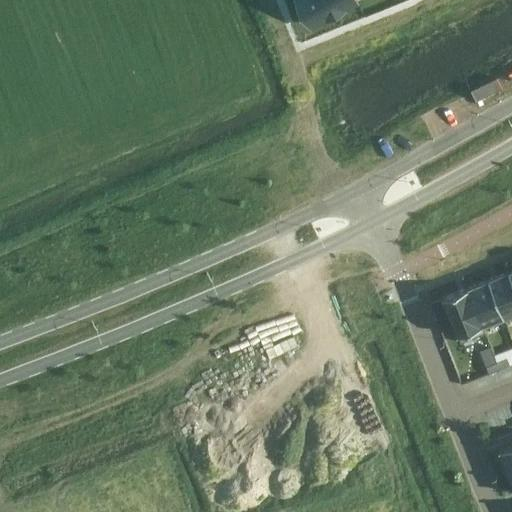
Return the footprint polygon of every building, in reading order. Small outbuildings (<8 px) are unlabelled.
[(296,0),(311,26),(356,1),(355,0),(296,0)] [(509,271),(488,280),(503,317),(511,313),(511,278),(509,272),(509,271)] [(488,280),(467,288),(482,326),(483,325),(503,317),(488,280)] [(467,288),(442,298),(460,343),(486,333),(483,325),(482,326),(467,288)] [(507,358),(496,362),(499,370),(510,366),(507,358)] [(496,362),(485,367),(488,374),(499,370),(496,362)] [(283,375),(262,384),(277,421),(298,413),(283,375)] [(262,384),(242,392),(257,429),(277,421),(262,384)] [(242,392),(222,399),(236,437),(257,429),(242,392)] [(222,399),(202,407),(216,445),(236,437),(222,399)] [(202,407),(182,415),(196,452),(216,445),(202,407)] [(182,415),(161,423),(175,461),(196,452),(182,415)] [(158,437),(143,443),(157,480),(173,474),(158,437)] [(143,443),(128,449),(143,486),(157,480),(143,443)] [(511,444),(499,450),(508,472),(511,470),(511,444)] [(128,449),(114,454),(128,492),(143,486),(128,449)] [(114,454),(99,460),(114,497),(128,492),(114,454)] [(99,460),(85,466),(99,503),(114,497),(99,460)] [(85,466),(69,472),(84,509),(99,503),(85,466)]
